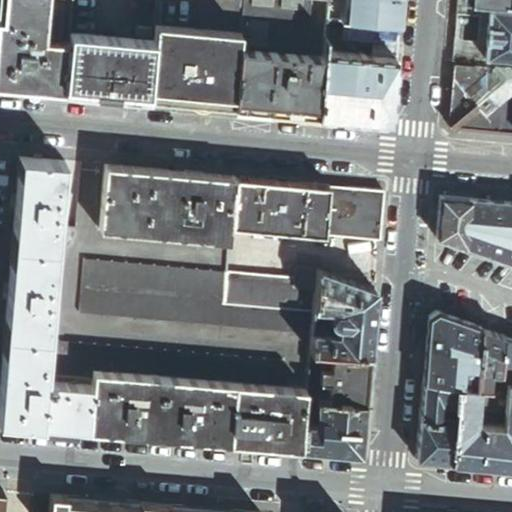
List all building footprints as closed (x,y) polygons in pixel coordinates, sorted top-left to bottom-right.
[(43,0),(0,0),(0,18),(41,22),(43,0)] [(68,36),(71,0),(43,0),(41,22),(37,59),(46,60),(65,62),(68,36)] [(112,0),(71,0),(68,36),(94,39),(93,46),(119,48),(125,41),(108,40),(112,0)] [(243,0),(240,35),(232,108),(317,115),(321,66),(303,65),(304,55),(308,0),(243,0)] [(398,25),(400,0),(346,0),(343,19),(373,22),(398,25)] [(491,0),(458,0),(457,12),(482,15),(482,10),(490,11),(491,0)] [(511,12),(490,11),(486,58),(511,60),(511,12)] [(37,59),(41,22),(0,18),(0,83),(2,87),(43,91),(46,60),(37,59)] [(343,19),(326,18),(325,29),(336,30),(341,35),(343,19)] [(371,41),(373,22),(343,19),(341,35),(341,38),(371,41)] [(396,44),(398,25),(373,22),(371,41),(396,44)] [(232,108),(240,35),(155,27),(153,44),(147,100),(232,108)] [(149,30),(137,28),(136,37),(148,39),(149,30)] [(62,93),(147,100),(153,44),(125,41),(119,48),(93,46),(94,39),(68,36),(65,62),(62,93)] [(395,56),(396,44),(371,41),(369,54),(395,56)] [(321,66),(317,115),(388,122),(395,56),(369,54),(364,53),(364,52),(357,51),(357,53),(323,49),(322,56),(321,66)] [(485,66),(486,58),(481,57),(481,53),(454,50),(452,63),(485,66)] [(303,65),(321,66),(322,56),(304,55),(303,65)] [(43,91),(62,93),(65,62),(46,60),(43,91)] [(511,68),(485,66),(452,63),(448,115),(458,129),(511,133),(511,68)] [(45,342),(60,162),(14,158),(0,330),(0,423),(82,431),(86,389),(41,384),(45,342)] [(235,178),(105,166),(99,232),(229,244),(231,227),(235,178)] [(383,192),(235,178),(231,227),(379,240),(383,192)] [(511,202),(440,196),(437,238),(511,264),(511,202)] [(223,304),(226,273),(79,260),(75,317),(309,338),(310,333),(311,313),(223,304)] [(296,269),(295,280),(295,289),(314,290),(316,271),(296,269)] [(335,335),(311,333),(309,353),(321,354),(369,358),(375,291),(316,271),(314,290),(313,306),(314,306),(320,307),(331,308),(329,322),(330,326),(332,328),(335,328),(335,335)] [(295,280),(226,273),(223,304),(311,313),(312,313),(313,306),(314,290),(295,289),(295,280)] [(430,315),(424,382),(458,386),(475,387),(481,328),(437,313),(430,315)] [(500,373),(504,336),(481,328),(475,387),(498,389),(498,383),(490,382),(491,372),(500,373)] [(511,338),(504,336),(500,373),(499,378),(511,380),(511,338)] [(49,343),(45,342),(41,384),(86,389),(87,381),(53,377),(55,343),(49,343)] [(283,363),(55,343),(53,377),(87,381),(88,373),(281,391),(283,363)] [(369,358),(321,354),(318,401),(365,405),(369,358)] [(88,373),(87,381),(92,381),(87,431),(301,450),(303,424),(306,393),(281,391),(88,373)] [(455,417),(454,422),(451,463),(511,467),(511,380),(499,378),(498,383),(498,389),(475,387),(458,386),(455,414),(455,417)] [(86,389),(82,431),(87,431),(92,381),(87,381),(86,389)] [(458,386),(424,382),(422,415),(441,416),(441,421),(443,421),(447,417),(449,417),(449,413),(455,414),(458,386)] [(303,424),(301,450),(361,455),(365,405),(318,401),(317,412),(320,421),(319,426),(303,424)] [(418,459),(451,463),(454,422),(443,421),(441,421),(421,419),(418,459)] [(66,497),(50,496),(48,511),(170,511),(170,507),(139,504),(139,511),(65,504),(66,497)]
